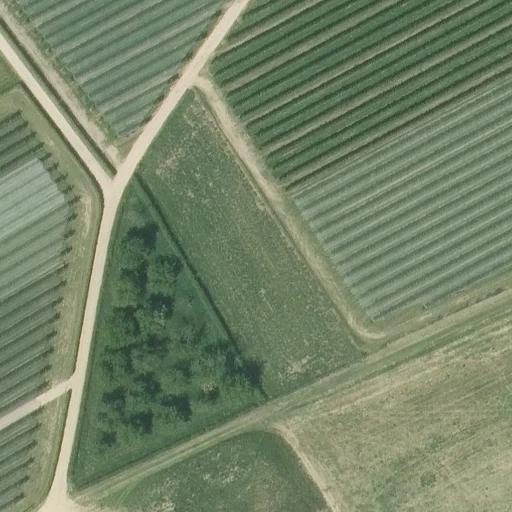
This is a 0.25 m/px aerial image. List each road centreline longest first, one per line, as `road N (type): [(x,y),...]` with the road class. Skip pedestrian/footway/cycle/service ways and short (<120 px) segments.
road 1 (track): [(511,298),(55,508)]
road 2 (track): [(109,193),(55,508)]
road 3 (track): [(109,193),(239,0)]
road 4 (track): [(0,42),(109,193)]
